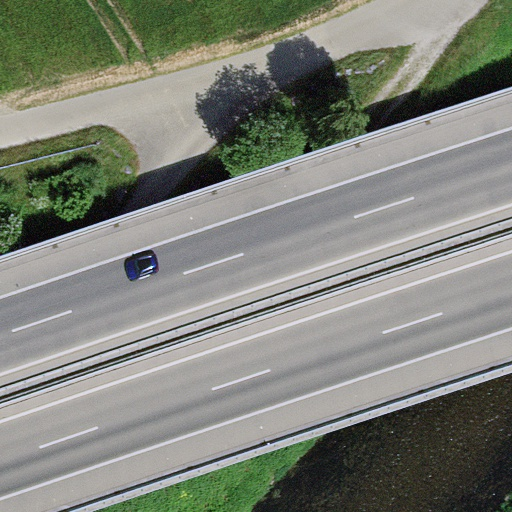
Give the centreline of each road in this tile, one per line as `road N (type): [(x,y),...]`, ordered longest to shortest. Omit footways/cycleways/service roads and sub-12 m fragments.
road 1 (track): [(0,377),(132,212),(207,79),(341,36),(416,0)]
road 2 (motorway): [(0,461),(511,290)]
road 3 (motorway): [(511,166),(0,335)]
road 4 (track): [(0,131),(207,79)]
